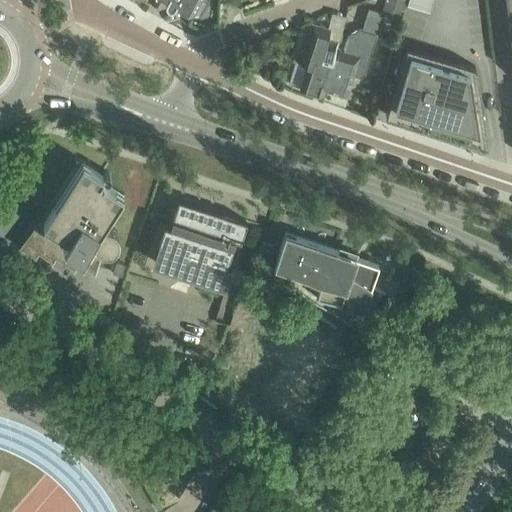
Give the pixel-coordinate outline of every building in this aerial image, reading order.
[(165,0),(165,1),(165,2),(165,3),(165,4),(166,5),(167,6),(168,7),(169,7),(171,7),(172,7),(173,7),(174,6),(175,5),(198,17),(207,0),(165,0)] [(387,0),(383,11),(400,17),(405,0),(387,0)] [(408,0),(407,4),(429,11),(431,0),(408,0)] [(363,28),(348,35),(344,49),(336,46),(332,62),(325,83),(323,89),(347,96),(354,74),(359,75),(364,73),(370,54),(377,32),(375,32),(382,11),(369,7),(363,28)] [(300,62),(307,64),(300,86),(322,93),(323,89),(325,83),(332,62),(320,58),(329,30),(312,24),(300,62)] [(259,44),(243,51),(248,61),(264,54),(259,44)] [(439,60),(440,55),(406,45),(385,114),(487,144),(483,121),(483,120),(475,65),(452,58),(450,63),(439,60)] [(82,255),(95,264),(93,271),(95,272),(102,248),(104,248),(106,248),(108,248),(111,247),(113,246),(114,244),(116,242),(117,241),(117,239),(118,238),(118,235),(118,234),(117,233),(117,231),(116,229),(115,228),(114,227),(112,225),(111,225),(109,224),(108,224),(106,223),(104,223),(102,224),(121,194),(123,194),(124,193),(99,177),(102,172),(82,159),(54,203),(43,219),(40,217),(18,246),(20,247),(20,246),(33,254),(33,256),(34,257),(38,251),(51,259),(50,260),(51,261),(55,255),(73,267),(72,268),(73,269),(82,255)] [(161,243),(155,262),(184,266),(185,268),(185,269),(185,270),(186,271),(186,272),(187,273),(188,274),(188,275),(189,276),(190,276),(191,277),(192,277),(193,278),(194,278),(196,278),(197,278),(198,278),(199,278),(200,278),(201,278),(202,277),(203,277),(204,276),(205,276),(208,274),(224,284),(230,265),(226,264),(234,237),(240,239),(247,219),(178,197),(169,224),(163,222),(157,241),(161,243)] [(359,328),(381,292),(385,295),(386,293),(371,284),(378,262),(356,255),(364,243),(362,242),(355,254),(285,232),(273,270),(274,270),(276,265),(297,272),(292,286),(359,328)] [(234,319),(220,352),(232,360),(222,377),(310,431),(349,366),(262,312),(251,329),(234,319)] [(178,450),(158,482),(179,495),(199,463),(178,450)] [(239,511),(250,496),(228,482),(208,511),(239,511)] [(260,511),(265,505),(252,497),(246,507),(253,511),(260,511)]
